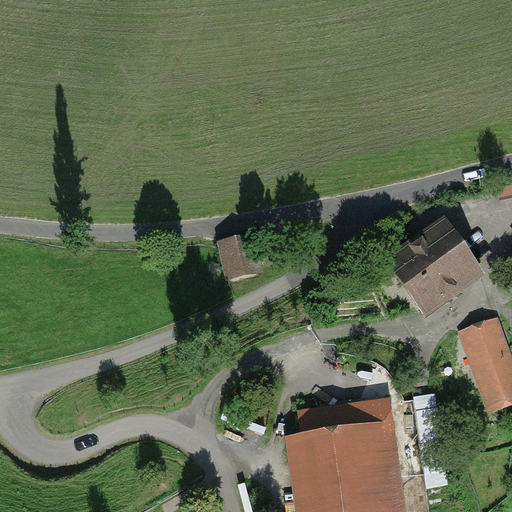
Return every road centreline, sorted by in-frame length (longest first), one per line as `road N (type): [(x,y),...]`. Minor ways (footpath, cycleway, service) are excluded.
road 1 (residential): [(378,198),(332,253),(259,296),(135,350),(1,386)]
road 2 (residential): [(378,198),(148,232),(0,225)]
road 3 (residential): [(1,386),(24,440),(45,452),(74,450),(124,427),(156,425),(183,435),(211,462),(235,511)]
road 4 (residential): [(511,164),(378,198)]
